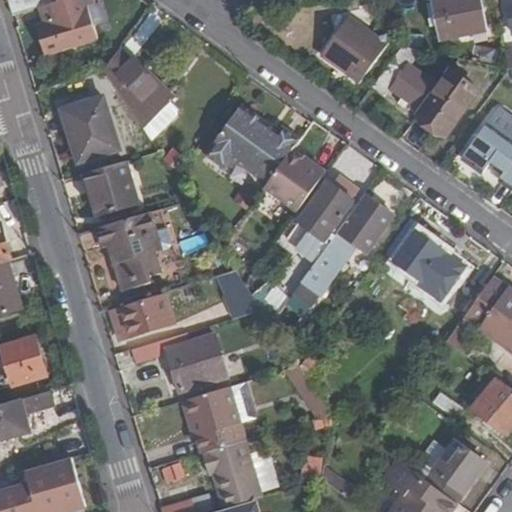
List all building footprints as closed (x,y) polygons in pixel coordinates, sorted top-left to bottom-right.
[(10,0),(15,16),(42,8),(61,1),(62,0),(10,0)] [(62,0),(61,1),(42,8),(47,24),(41,26),(48,55),(103,39),(94,4),(98,3),(97,0),(62,0)] [(483,0),(437,0),(436,0),(444,40),(490,30),(483,0)] [(353,72),(350,76),(362,85),(391,45),(354,18),(328,53),(353,72)] [(144,70),(123,49),(108,71),(154,142),(180,116),(180,108),(171,100),(173,98),(144,70)] [(412,67),(423,52),(406,49),(376,89),(389,99),(396,91),(425,112),(422,119),(450,139),(479,99),(450,79),(442,89),(412,67)] [(325,58),(350,76),(353,72),(328,53),(325,58)] [(148,66),(144,70),(173,98),(176,94),(148,66)] [(120,151),(104,98),(63,109),(79,163),(120,151)] [(292,155),(303,141),(284,127),(280,133),(277,136),(263,126),(266,123),(244,107),(207,157),(243,183),(252,173),(270,186),(292,155)] [(494,121),(511,132),(511,130),(511,115),(503,109),(494,121)] [(511,133),(511,132),(494,121),(466,160),(486,175),(498,160),(511,171),(511,173),(508,181),(511,184),(511,133)] [(277,136),(280,133),(266,123),(263,126),(277,136)] [(306,164),(292,155),(270,186),(267,189),(299,212),(328,173),(316,164),(313,169),(306,164)] [(310,159),(306,164),(313,169),(316,164),(310,159)] [(137,203),(125,163),(86,174),(99,214),(137,203)] [(336,187),(354,200),(359,193),(341,180),(336,187)] [(357,202),(354,200),(336,187),(331,183),(290,240),(316,258),(357,202)] [(345,233),(341,231),(304,283),(318,292),(347,249),(342,245),(349,236),(370,251),(395,216),(370,198),(345,233)] [(165,249),(153,213),(100,230),(106,249),(109,248),(116,246),(121,264),(115,266),(123,292),(151,284),(143,257),(165,249)] [(0,263),(12,260),(16,259),(6,224),(0,225),(0,263)] [(425,290),(451,255),(418,232),(398,260),(425,280),(421,288),(425,290)] [(109,248),(115,266),(121,264),(116,246),(109,248)] [(292,254),(277,282),(295,292),(310,264),(292,254)] [(467,267),(451,255),(425,290),(442,302),(467,267)] [(0,314),(26,307),(12,260),(0,263),(0,314)] [(240,319),(265,312),(238,271),(219,276),(240,319)] [(511,289),(496,277),(469,315),(511,347),(511,289)] [(174,323),(165,296),(114,311),(122,338),(174,323)] [(191,334),(134,351),(138,366),(172,356),(182,391),(230,377),(218,336),(194,342),(191,334)] [(18,385),(43,377),(39,359),(44,358),(38,338),(7,347),(18,385)] [(39,359),(43,377),(49,376),(44,358),(39,359)] [(321,392),(303,364),(287,369),(308,400),(321,392)] [(511,437),(511,386),(502,379),(478,412),(511,437)] [(247,441),(232,387),(188,400),(204,454),(247,441)] [(51,406),(46,391),(0,404),(3,413),(0,413),(0,440),(26,434),(22,415),(51,406)] [(444,394),(438,405),(459,417),(466,407),(444,394)] [(344,403),(336,414),(353,426),(360,415),(344,403)] [(425,463),(437,472),(453,449),(441,440),(425,463)] [(264,497),(247,441),(204,454),(208,469),(212,468),(224,509),(264,497)] [(430,482),(460,503),(489,463),(458,441),(453,449),(437,472),(430,482)] [(64,511),(88,505),(74,456),(27,471),(31,483),(0,492),(0,511),(64,511)] [(267,493),(283,489),(273,456),(257,461),(267,493)] [(456,511),(461,505),(460,503),(430,482),(402,462),(387,483),(409,497),(397,511),(456,511)] [(156,470),(160,489),(189,482),(185,464),(156,470)] [(329,471),(323,479),(349,497),(355,489),(329,471)] [(163,511),(197,511),(194,501),(163,511)]
